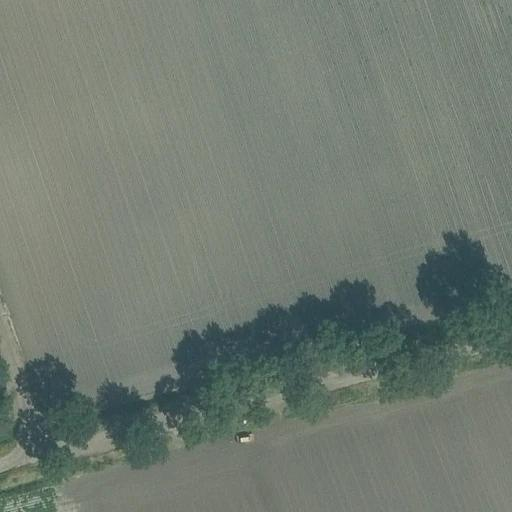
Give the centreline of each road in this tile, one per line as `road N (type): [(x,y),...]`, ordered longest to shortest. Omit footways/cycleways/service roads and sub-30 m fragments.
road 1 (track): [(0,463),(511,333)]
road 2 (track): [(55,449),(0,298)]
